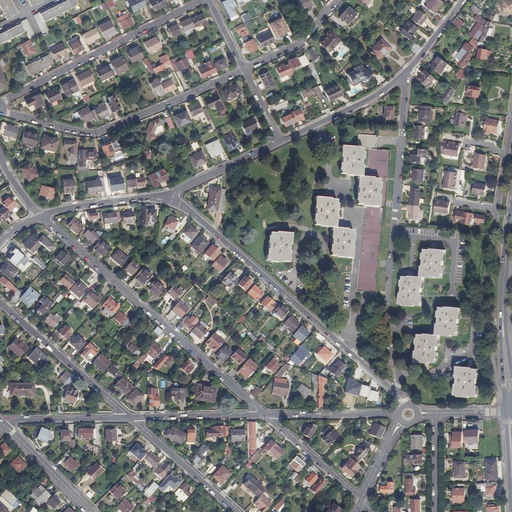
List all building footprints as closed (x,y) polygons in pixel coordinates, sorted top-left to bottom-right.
[(0,0),(0,12),(1,14),(2,13),(4,18),(3,19),(4,21),(10,18),(9,17),(14,15),(10,6),(9,7),(5,0),(0,0)] [(32,16),(42,34),(48,31),(42,21),(77,4),(74,0),(63,0),(62,1),(56,4),(55,5),(54,3),(49,6),(50,7),(48,8),(43,11),(41,12),(40,10),(38,11),(38,13),(32,16)] [(110,0),(108,0),(104,2),(105,5),(107,9),(114,6),(111,2),(110,0)] [(132,11),(145,5),(142,0),(130,0),(127,2),(132,11)] [(153,10),(164,5),(161,0),(152,0),(148,2),(153,10)] [(236,7),(232,0),(223,0),(223,1),(225,5),(222,6),(228,17),(235,14),(232,8),(236,7)] [(294,0),(300,10),(311,4),(308,0),(294,0)] [(441,3),(437,0),(428,0),(423,6),(432,13),(441,3)] [(501,13),(511,14),(511,1),(503,1),(501,13)] [(477,14),(477,15),(481,10),(472,4),(469,8),(477,14)] [(355,13),(347,7),(338,16),(345,23),(355,13)] [(409,19),(418,25),(425,16),(417,9),(409,19)] [(492,12),(487,22),(492,22),(496,14),(492,12)] [(193,26),(194,28),(197,26),(197,27),(201,25),(202,27),(207,25),(201,14),(197,16),(195,17),(194,16),(189,19),(193,26)] [(477,15),(477,14),(473,19),(479,22),(480,23),(477,27),(476,26),(470,34),(478,40),(484,27),(485,27),(487,22),(477,15)] [(189,19),(188,17),(179,22),(185,34),(191,31),(189,28),(193,26),(189,19)] [(132,25),(128,18),(116,24),(119,31),(132,25)] [(0,42),(24,30),(29,40),(35,37),(26,19),(20,22),(19,21),(17,22),(18,24),(16,24),(10,27),(8,28),(8,26),(3,29),(4,30),(3,31),(0,32),(0,42)] [(286,30),(280,19),(269,24),(275,36),(286,30)] [(454,24),(458,27),(460,28),(464,23),(458,19),(457,20),(454,24)] [(97,27),(102,38),(113,32),(107,21),(97,27)] [(417,28),(407,21),(399,32),(407,38),(413,31),(413,32),(417,28)] [(479,42),(482,42),(485,36),(486,36),(487,35),(490,36),(493,29),(489,27),(492,22),(487,22),(485,27),(479,42)] [(170,37),(180,32),(176,24),(166,29),(168,31),(166,32),(168,35),(169,35),(170,37)] [(241,37),(246,34),(243,27),(238,29),(241,37)] [(81,35),(87,45),(90,43),(90,41),(92,40),(98,37),(93,29),(81,35)] [(328,52),(339,40),(328,30),(324,34),(325,35),(327,37),(320,44),(328,52)] [(260,47),(273,40),(269,31),(256,38),(260,47)] [(327,37),(325,35),(318,43),(320,44),(327,37)] [(66,43),(71,52),(81,47),(76,37),(66,43)] [(151,40),(143,44),(148,53),(160,46),(155,37),(151,39),(151,40)] [(469,42),(476,48),(477,46),(479,42),(472,37),(469,42)] [(379,57),(389,46),(380,38),(370,49),(379,57)] [(249,52),(257,48),(252,39),(244,43),(249,52)] [(341,42),(339,40),(328,52),(327,53),(330,55),(341,42)] [(30,42),(21,46),(27,59),(36,54),(30,42)] [(405,45),(414,54),(417,50),(411,46),(407,43),(405,45)] [(467,43),(460,52),(465,56),(469,59),(472,54),(471,52),(473,49),(467,43)] [(49,51),(55,61),(59,59),(59,57),(60,57),(67,53),(62,44),(49,50),(49,51)] [(142,57),(137,47),(125,52),(131,62),(142,57)] [(311,61),(311,63),(318,57),(309,47),(306,50),(311,61)] [(487,50),(478,49),(477,58),(486,59),(486,56),(489,57),(490,51),(487,50)] [(460,62),(459,64),(463,67),(465,64),(467,65),(470,61),(468,60),(469,59),(465,56),(460,52),(456,58),(460,62)] [(164,63),(168,60),(165,54),(158,58),(162,64),(164,63)] [(28,65),(33,74),(53,64),(48,55),(28,65)] [(179,55),(168,60),(170,64),(174,73),(191,64),(188,58),(186,59),(185,57),(181,59),(179,55)] [(191,64),(197,61),(193,55),(188,58),(191,64)] [(304,57),(303,55),(295,58),(294,56),(287,60),(290,68),(291,67),(293,71),(296,69),(296,70),(302,67),(302,66),(307,64),(304,57)] [(110,63),(107,64),(110,70),(113,68),(116,74),(127,68),(120,56),(109,62),(110,63)] [(307,64),(310,70),(313,69),(314,69),(311,63),(311,61),(309,62),(306,56),(304,57),(307,64)] [(447,64),(438,57),(433,64),(432,63),(430,66),(440,74),(447,64)] [(143,59),(149,70),(152,69),(146,58),(143,59)] [(218,69),(226,65),(223,58),(214,62),(218,69)] [(279,77),(290,72),(286,63),(282,65),(280,66),(279,65),(274,67),(279,77)] [(100,81),(112,74),(110,70),(107,64),(95,71),(100,81)] [(152,69),(154,72),(159,69),(160,71),(162,70),(162,68),(164,67),(162,64),(152,69)] [(211,72),(207,64),(198,69),(202,76),(211,72)] [(351,82),(357,79),(356,78),(359,77),(359,78),(361,77),(369,79),(372,71),(363,69),(361,64),(354,68),(355,70),(347,74),(351,82)] [(30,76),(33,74),(28,65),(25,67),(30,76)] [(315,83),(315,82),(319,81),(317,77),(313,69),(310,70),(310,71),(315,83)] [(80,86),(94,79),(89,70),(75,77),(80,86)] [(419,80),(428,89),(436,82),(427,73),(425,71),(422,74),(423,76),(419,80)] [(273,84),(267,72),(259,76),(265,88),(273,84)] [(291,73),(290,72),(279,77),(280,81),(288,78),(288,75),(291,73)] [(159,93),(163,91),(159,82),(156,77),(152,79),(153,80),(149,82),(153,91),(156,89),(159,93)] [(159,82),(163,91),(174,86),(169,77),(159,82)] [(66,95),(78,89),(72,79),(61,86),(66,95)] [(231,100),(241,95),(236,83),(222,90),(226,100),(231,98),(231,100)] [(310,103),(322,97),(316,84),(300,91),(303,97),(306,96),(308,98),(310,103)] [(323,90),(328,101),(341,95),(336,84),(323,90)] [(478,98),(480,88),(469,87),(468,96),(478,98)] [(49,104),(61,97),(56,88),(44,94),(49,104)] [(441,103),(445,107),(454,92),(451,89),(442,99),(444,100),(441,103)] [(30,111),(44,104),(38,94),(25,101),(30,111)] [(106,103),(111,112),(120,107),(114,94),(107,97),(109,101),(106,103)] [(222,107),(217,95),(205,99),(208,105),(214,102),(217,109),(222,107)] [(202,109),(198,101),(188,105),(191,113),(202,109)] [(276,111),(287,106),(284,101),(274,105),(276,111)] [(109,115),(112,113),(111,112),(106,103),(106,102),(103,103),(103,104),(89,112),(92,117),(95,122),(98,120),(98,119),(108,114),(109,115)] [(89,119),(92,117),(89,112),(87,106),(76,112),(82,122),(88,118),(89,119)] [(392,120),(393,107),(383,106),(382,119),(392,120)] [(429,123),(431,107),(421,106),(419,121),(429,123)] [(190,118),(185,109),(173,114),(178,124),(190,118)] [(290,113),(294,121),(303,117),(302,115),(303,114),(300,109),(299,109),(290,113)] [(284,126),(294,121),(290,113),(280,118),(284,126)] [(462,129),(463,123),(462,123),(463,120),(465,120),(465,116),(454,114),(453,119),(452,124),(452,128),(462,129)] [(174,125),(169,115),(165,116),(169,127),(174,125)] [(146,130),(150,139),(155,136),(153,132),(154,130),(158,132),(159,128),(162,127),(158,117),(149,121),(146,130)] [(257,127),(252,117),(239,123),(244,133),(257,127)] [(484,134),(489,135),(489,133),(491,133),(498,134),(499,121),(485,120),(484,134)] [(2,123),(1,123),(0,126),(0,134),(10,138),(9,140),(15,141),(18,128),(17,126),(14,126),(13,126),(5,124),(5,123),(2,123)] [(414,138),(423,139),(423,138),(425,126),(415,125),(414,132),(413,132),(412,135),(414,135),(414,138)] [(37,134),(24,131),(21,143),(34,146),(37,134)] [(236,140),(233,133),(232,133),(223,138),(229,150),(240,145),(237,139),(236,140)] [(374,148),(375,136),(361,135),(360,147),(374,148)] [(58,140),(43,136),(41,148),(55,152),(58,140)] [(221,150),(217,140),(205,146),(210,156),(221,150)] [(76,154),(76,142),(64,142),(63,148),(69,148),(69,154),(76,154)] [(113,153),(109,142),(101,145),(105,156),(113,153)] [(357,176),(361,177),(362,172),(361,172),(362,149),(356,148),(356,146),(341,145),(341,150),(342,150),(340,174),(346,175),(346,176),(357,176)] [(443,147),(442,155),(450,157),(450,159),(455,160),(456,152),(443,147)] [(427,149),(417,148),(417,151),(414,151),(414,153),(411,153),(411,161),(426,163),(427,149)] [(378,207),(364,206),(357,291),(366,291),(370,292),(377,292),(378,291),(380,267),(380,261),(385,206),(385,200),(390,151),(382,150),(369,149),(367,177),(373,178),(373,179),(379,179),(377,202),(378,202),(378,207)] [(78,167),(78,170),(89,170),(89,162),(92,162),(92,160),(97,160),(97,152),(86,152),(86,150),(79,150),(79,159),(81,159),(81,167),(78,167)] [(206,162),(202,152),(190,157),(195,167),(206,162)] [(484,169),(486,154),(475,153),(474,161),(473,166),(473,167),(484,169)] [(37,175),(29,163),(20,169),(24,176),(26,175),(30,180),(37,175)] [(422,182),(423,169),(413,168),(412,181),(422,182)] [(165,173),(163,169),(148,176),(153,187),(157,185),(157,183),(162,181),(163,183),(167,180),(168,181),(175,177),(172,170),(165,173)] [(455,189),(458,173),(447,171),(445,187),(455,189)] [(361,177),(357,176),(357,181),(359,182),(357,205),(362,205),(362,206),(364,206),(378,207),(378,202),(377,202),(379,179),(373,179),(373,178),(367,177),(365,177),(361,177)] [(105,190),(104,180),(103,180),(103,178),(100,178),(100,180),(87,182),(88,193),(98,192),(98,190),(105,190)] [(118,188),(116,178),(108,179),(109,190),(118,188)] [(144,178),(127,180),(127,187),(145,185),(144,178)] [(75,191),(74,179),(63,180),(64,192),(75,191)] [(486,185),(474,183),(472,193),(485,195),(486,185)] [(54,190),(41,186),(38,197),(41,198),(42,195),(49,197),(48,200),(51,201),(54,190)] [(208,199),(224,202),(225,190),(210,187),(208,199)] [(411,188),(410,205),(420,206),(420,202),(423,203),(423,199),(420,199),(421,192),(420,192),(420,188),(411,188)] [(3,207),(9,213),(11,211),(13,212),(14,212),(15,212),(18,209),(8,198),(3,203),(1,204),(3,207)] [(330,199),(315,198),(314,203),(316,203),(314,225),(320,226),(320,227),(331,228),(331,234),(332,234),(332,239),(331,256),(336,256),(336,257),(352,259),(352,254),(351,254),(353,231),(347,230),(347,229),(336,228),(336,223),(335,223),(336,201),(330,200),(330,199)] [(207,211),(223,213),(224,202),(208,199),(207,211)] [(448,214),(450,203),(436,201),(434,212),(448,214)] [(410,205),(410,213),(409,219),(418,219),(420,206),(410,205)] [(7,218),(10,215),(9,213),(3,207),(0,209),(0,223),(0,224),(5,220),(4,219),(6,217),(7,218)] [(145,227),(153,227),(154,223),(155,211),(140,210),(139,220),(141,220),(140,225),(145,226),(145,227)] [(89,220),(97,219),(96,214),(96,212),(93,212),(88,213),(89,220)] [(109,224),(120,222),(119,212),(103,215),(104,224),(105,229),(109,229),(109,224)] [(462,212),(461,219),(463,219),(463,224),(471,225),(472,218),(476,219),(475,221),(478,225),(481,222),(484,222),(485,216),(473,214),(472,213),(462,212)] [(134,222),(133,213),(123,214),(124,224),(134,222)] [(165,231),(171,234),(172,231),(173,231),(177,222),(168,218),(164,227),(166,228),(165,231)] [(73,230),(77,234),(82,227),(73,219),(69,224),(68,225),(73,230)] [(183,239),(188,243),(191,240),(197,232),(189,225),(183,233),(186,236),(183,239)] [(92,245),(102,233),(99,232),(97,235),(91,230),(89,233),(87,231),(84,235),(91,242),(90,243),(92,245)] [(276,234),(269,233),(268,256),(266,256),(266,261),(270,261),(270,262),(277,263),(278,262),(289,263),(289,258),(288,258),(288,251),(289,239),(291,239),(291,234),(276,233),(276,234)] [(38,241),(32,236),(23,245),(32,254),(39,247),(36,244),(38,241)] [(43,236),(38,241),(50,253),(54,247),(43,236)] [(198,254),(207,243),(200,237),(191,247),(198,254)] [(109,249),(100,240),(93,248),(102,256),(109,249)] [(219,253),(211,246),(204,254),(212,261),(219,253)] [(111,258),(121,267),(129,258),(119,249),(111,258)] [(430,250),(424,249),(422,272),(421,272),(420,277),(409,276),(409,277),(403,276),(400,299),(399,299),(398,304),(402,304),(402,306),(411,307),(411,305),(422,306),(422,302),(421,301),(423,283),(424,283),(424,278),(435,279),(435,278),(442,278),(444,255),(445,255),(446,250),(430,249),(430,250)] [(68,259),(61,252),(56,258),(55,259),(59,262),(57,264),(59,267),(62,266),(68,259)] [(220,255),(211,265),(218,272),(227,262),(220,255)] [(32,260),(33,261),(36,264),(40,267),(42,265),(34,257),(32,260)] [(138,267),(131,261),(124,269),(131,275),(138,267)] [(16,272),(6,262),(0,269),(0,271),(9,280),(16,272)] [(30,279),(40,267),(36,264),(26,275),(30,279)] [(142,268),(134,278),(142,285),(150,275),(142,268)] [(224,288),(227,292),(229,289),(237,281),(228,273),(221,281),(226,286),(224,288)] [(63,274),(58,280),(63,285),(61,286),(63,288),(65,287),(68,289),(73,283),(63,274)] [(250,283),(244,277),(237,285),(244,291),(250,283)] [(23,295),(2,278),(0,279),(0,283),(5,288),(5,290),(6,292),(7,292),(10,289),(14,294),(11,298),(16,303),(19,299),(23,295)] [(55,290),(58,286),(51,281),(48,285),(55,290)] [(79,281),(70,291),(79,298),(87,289),(79,281)] [(154,281),(147,288),(157,297),(163,289),(154,281)] [(166,293),(174,300),(181,293),(183,290),(179,287),(177,289),(173,285),(166,293)] [(253,286),(247,293),(256,301),(262,294),(253,286)] [(29,287),(23,295),(19,299),(28,307),(38,295),(29,287)] [(195,288),(192,292),(198,297),(201,293),(195,288)] [(100,301),(90,292),(83,300),(93,309),(100,301)] [(198,297),(192,292),(189,296),(195,301),(198,297)] [(63,298),(60,295),(55,301),(58,304),(63,298)] [(215,303),(208,296),(205,300),(212,306),(215,303)] [(43,297),(39,301),(42,305),(36,310),(37,311),(36,312),(36,314),(37,316),(39,316),(42,315),(42,316),(47,311),(46,310),(47,309),(48,310),(52,305),(43,297)] [(260,304),(269,313),(276,305),(266,297),(260,304)] [(119,307),(109,298),(102,306),(108,311),(106,313),(110,317),(119,307)] [(178,302),(171,311),(179,318),(189,307),(184,303),(182,306),(178,302)] [(286,312),(279,305),(273,313),(280,319),(286,312)] [(462,307),(447,305),(447,307),(441,306),(438,331),(437,331),(437,336),(425,334),(425,335),(418,335),(416,357),(414,357),(414,362),(430,363),(430,362),(436,363),(438,340),(439,340),(440,335),(452,336),(452,335),(457,336),(460,313),(461,313),(462,307)] [(120,332),(135,316),(133,313),(127,319),(119,311),(113,318),(122,326),(118,331),(120,332)] [(50,314),(44,320),(52,328),(58,321),(50,314)] [(236,321),(239,324),(245,317),(242,315),(236,321)] [(186,317),(180,322),(189,330),(197,321),(192,317),(189,320),(186,317)] [(283,324),(292,333),(299,325),(290,317),(283,324)] [(198,323),(207,331),(209,329),(200,321),(198,323)] [(198,323),(191,332),(199,340),(207,331),(198,323)] [(64,326),(58,333),(65,340),(71,333),(64,326)] [(307,334),(300,327),(292,336),(300,343),(307,334)] [(224,340),(215,332),(205,343),(214,352),(224,340)] [(154,341),(156,343),(163,337),(160,334),(154,341)] [(255,343),(258,341),(257,340),(250,334),(248,337),(255,343)] [(78,351),(85,343),(76,336),(69,344),(78,351)] [(129,338),(120,348),(124,351),(126,349),(135,356),(138,353),(135,351),(137,348),(132,342),(133,341),(129,338)] [(26,348),(16,339),(9,347),(19,356),(26,348)] [(264,341),(262,344),(269,351),(272,347),(265,340),(264,341)] [(98,351),(89,342),(82,350),(83,351),(80,355),(84,359),(85,358),(86,359),(88,358),(86,356),(89,353),(93,356),(98,351)] [(159,348),(153,343),(143,353),(146,355),(148,353),(154,359),(161,351),(159,349),(159,348)] [(292,362),(296,365),(298,363),(300,365),(305,360),(303,358),(304,356),(309,351),(305,348),(301,344),(290,358),(293,361),(292,362)] [(231,353),(223,346),(215,355),(223,361),(231,353)] [(332,355),(323,347),(317,355),(325,362),(332,355)] [(27,358),(38,367),(41,363),(44,365),(49,361),(36,349),(27,358)] [(237,350),(230,357),(239,365),(246,357),(237,350)] [(146,355),(143,353),(136,362),(140,365),(147,357),(146,355)] [(110,364),(100,355),(92,363),(102,372),(110,364)] [(167,359),(164,356),(153,367),(157,370),(162,364),(166,367),(173,360),(169,357),(167,359)] [(255,366),(248,359),(238,371),(245,378),(255,366)] [(277,362),(273,359),(266,367),(273,373),(279,367),(276,364),(277,362)] [(191,365),(187,361),(181,368),(187,374),(192,368),(190,366),(191,365)] [(344,366),(338,361),(329,371),(337,378),(340,374),(339,373),(344,366)] [(140,365),(136,362),(131,367),(135,371),(140,365)] [(284,364),(279,370),(282,373),(288,365),(284,364)] [(472,368),(457,366),(456,371),(458,371),(456,390),(455,390),(454,395),(458,395),(458,397),(466,397),(466,396),(477,397),(477,392),(476,392),(478,369),(472,369),(472,368)] [(118,381),(121,378),(122,377),(111,367),(108,371),(118,381)] [(227,373),(232,378),(236,373),(232,368),(227,373)] [(317,376),(323,378),(328,372),(324,369),(317,376)] [(59,379),(64,384),(69,378),(64,373),(59,379)] [(201,376),(198,374),(189,385),(192,388),(201,376)] [(318,394),(318,409),(322,409),(322,406),(323,406),(323,394),(324,394),(324,383),(328,383),(328,380),(323,378),(317,376),(318,383),(319,383),(319,394),(318,394)] [(126,396),(132,388),(121,378),(118,381),(114,386),(126,396)] [(358,397),(358,396),(361,386),(361,385),(356,384),(356,383),(353,382),(353,381),(349,379),(345,393),(358,397)] [(289,385),(274,383),(272,393),(287,395),(289,385)] [(33,384),(9,385),(9,391),(12,391),(12,395),(25,395),(25,397),(34,396),(33,384)] [(214,387),(213,388),(198,385),(195,400),(214,404),(216,394),(217,394),(219,393),(220,392),(219,390),(218,389),(217,387),(215,386),(214,387)] [(309,391),(301,385),(295,393),(303,399),(309,391)] [(365,387),(361,386),(358,396),(367,398),(368,396),(369,391),(369,389),(370,386),(367,385),(366,385),(365,387)] [(75,391),(76,390),(70,388),(70,389),(67,389),(63,401),(75,404),(79,392),(75,391)] [(251,395),(254,398),(261,391),(257,388),(251,395)] [(158,406),(158,397),(158,389),(147,390),(147,397),(149,397),(149,407),(158,406)] [(176,400),(183,399),(183,389),(171,390),(171,394),(175,394),(176,400)] [(378,393),(373,392),(374,390),(372,389),(369,389),(369,391),(368,396),(367,398),(367,400),(372,402),(372,401),(377,402),(378,397),(377,396),(378,393)] [(134,407),(143,397),(135,390),(126,400),(134,407)] [(387,429),(377,424),(371,435),(381,440),(387,429)] [(310,427),(308,426),(302,434),(309,439),(317,427),(313,425),(312,427),(311,426),(310,427)] [(41,427),(40,429),(36,438),(46,442),(51,432),(41,427)] [(224,437),(224,427),(214,428),(214,431),(206,431),(206,437),(224,437)] [(325,436),(323,439),(326,442),(325,443),(329,446),(338,436),(331,430),(328,427),(322,434),(325,436)] [(165,435),(181,444),(186,439),(186,435),(172,428),(170,430),(168,429),(165,435)] [(95,438),(94,429),(81,429),(81,438),(95,438)] [(244,441),(244,430),(231,430),(231,442),(244,441)] [(69,441),(69,440),(69,431),(60,432),(60,441),(69,441)] [(115,442),(115,431),(106,431),(106,442),(115,442)] [(479,431),(463,431),(463,432),(463,444),(479,443),(479,431)] [(451,448),(463,448),(463,444),(463,432),(454,432),(454,436),(451,436),(451,448)] [(423,449),(423,435),(412,436),(412,449),(423,449)] [(369,448),(373,444),(366,440),(363,443),(364,444),(353,456),(359,461),(370,449),(369,448)] [(283,452),(270,441),(262,451),(265,453),(267,451),(277,459),(283,452)] [(10,450),(4,443),(0,446),(0,453),(4,457),(10,450)] [(139,461),(146,453),(136,445),(129,452),(139,461)] [(209,447),(202,445),(192,456),(193,457),(191,460),(197,466),(203,459),(201,456),(209,447)] [(330,461),(337,452),(333,449),(326,458),(330,461)] [(248,462),(250,464),(256,457),(260,453),(257,451),(248,462)] [(65,453),(60,459),(64,463),(64,464),(70,470),(73,468),(74,469),(77,466),(65,453)] [(156,466),(159,461),(152,455),(146,461),(154,468),(156,466)] [(422,456),(406,456),(406,464),(422,464),(422,456)] [(18,473),(26,465),(17,457),(10,464),(18,473)] [(300,470),(308,461),(304,458),(301,462),(295,457),(291,462),(294,464),(292,466),(298,472),(300,470)] [(350,476),(359,465),(351,459),(342,469),(350,476)] [(498,469),(497,461),(487,462),(487,480),(497,479),(497,469),(498,469)] [(465,462),(455,462),(455,478),(466,478),(465,462)] [(103,470),(96,463),(86,473),(93,480),(103,470)] [(160,469),(156,466),(154,468),(152,470),(162,478),(170,468),(165,463),(160,469)] [(206,471),(210,474),(215,468),(209,463),(206,466),(208,468),(206,471)] [(313,474),(318,470),(312,464),(307,469),(313,474)] [(230,474),(221,466),(212,477),(221,484),(230,474)] [(35,479),(28,471),(24,475),(31,483),(35,479)] [(132,482),(138,486),(148,474),(146,472),(139,480),(135,477),(136,476),(130,472),(125,478),(131,483),(132,482)] [(300,478),(294,473),(292,476),(298,481),(300,478)] [(414,490),(414,474),(407,473),(407,495),(416,495),(416,490),(414,490)] [(315,477),(312,474),(306,481),(311,485),(315,481),(313,479),(315,477)] [(174,479),(169,475),(158,488),(162,492),(168,485),(173,490),(180,482),(175,478),(174,479)] [(263,488),(251,477),(243,486),(256,497),(263,488)] [(316,485),(315,484),(310,489),(316,494),(321,489),(320,489),(325,483),(321,479),(319,482),(316,485)] [(125,492),(116,483),(109,491),(115,497),(118,500),(125,492)] [(394,493),(394,483),(389,483),(389,487),(382,487),(382,492),(394,493)] [(151,495),(157,488),(153,484),(143,495),(148,499),(151,495)] [(179,490),(179,489),(174,494),(183,502),(190,494),(185,490),(188,487),(184,484),(179,490)] [(477,484),(477,489),(488,489),(488,499),(497,499),(496,487),(488,487),(488,484),(477,484)] [(36,498),(37,499),(44,491),(39,486),(35,490),(34,489),(31,493),(32,494),(30,496),(34,500),(36,498)] [(454,489),(454,502),(465,502),(465,489),(455,489),(454,489)] [(1,495),(13,509),(19,504),(6,490),(1,495)] [(44,491),(37,499),(42,504),(49,496),(44,491)] [(53,496),(46,503),(53,510),(60,503),(53,496)] [(264,511),(271,504),(261,496),(254,504),(257,507),(260,509),(259,511),(264,511)] [(125,499),(116,507),(120,511),(118,511),(129,511),(133,508),(125,499)] [(283,503),(281,500),(274,508),(277,510),(283,503)] [(412,511),(421,511),(421,500),(413,500),(412,511)]
